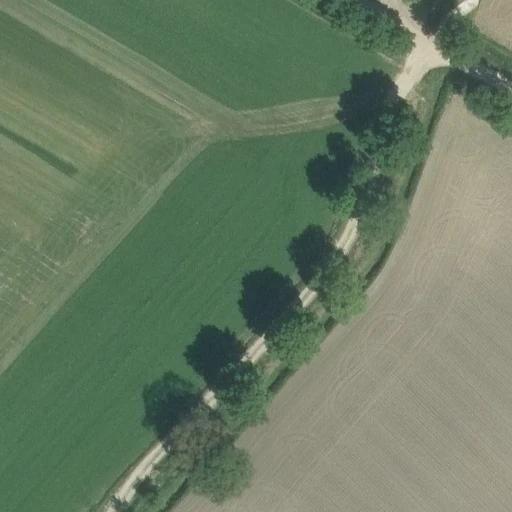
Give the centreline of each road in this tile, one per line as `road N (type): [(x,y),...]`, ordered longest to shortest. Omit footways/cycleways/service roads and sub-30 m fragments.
road 1 (track): [(93,511),(334,240),(420,0)]
road 2 (unclassified): [(511,78),(377,0)]
